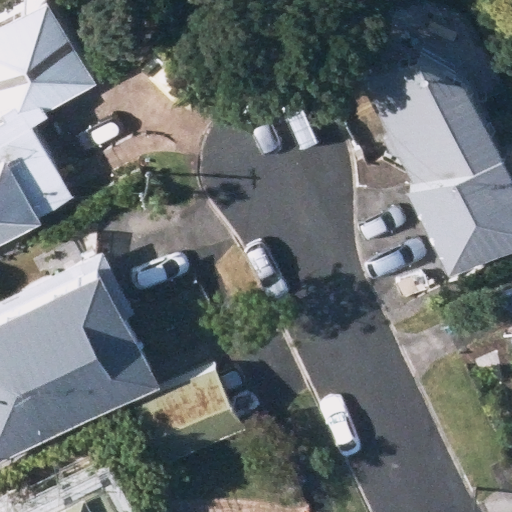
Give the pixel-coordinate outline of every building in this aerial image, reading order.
[(0,0),(0,214),(74,178),(33,94),(96,63),(65,0),(0,0)] [(356,19),(423,155),(510,116),(470,34),(393,1),(356,19)] [(511,115),(510,116),(423,155),(411,161),(456,252),(511,225),(511,115)] [(0,439),(148,368),(87,242),(0,283),(0,439)] [(503,315),(495,318),(511,352),(511,276),(492,286),(503,315)] [(160,461),(242,422),(220,379),(207,354),(127,394),(139,420),(160,461)] [(0,511),(108,511),(84,463),(0,507),(0,511)]
